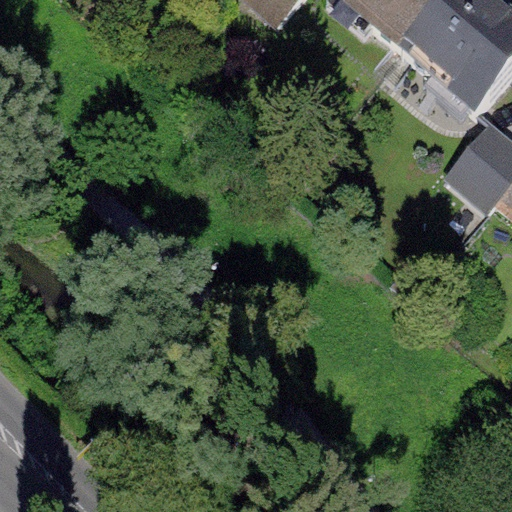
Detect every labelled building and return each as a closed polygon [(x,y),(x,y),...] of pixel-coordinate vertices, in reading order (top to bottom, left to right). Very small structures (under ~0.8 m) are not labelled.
[(312,0),(241,0),(281,35),(312,0)] [(328,0),(402,64),(457,0),(328,0)] [(457,0),(402,64),(478,127),(511,86),(511,30),(476,0),(457,0)] [(511,198),(511,151),(493,136),(450,187),(492,222),(500,213),(511,198)] [(511,198),(500,213),(511,223),(511,198)]
